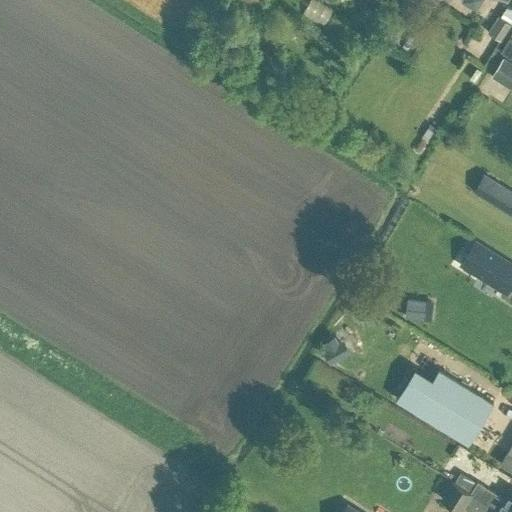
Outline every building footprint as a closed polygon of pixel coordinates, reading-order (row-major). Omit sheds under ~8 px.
[(501,38),(511,20),(511,19),(500,12),(488,31),(501,38)] [(511,38),(509,37),(501,50),(511,56),(511,38)] [(511,63),(502,57),(491,75),(509,87),(511,81),(511,63)] [(476,66),(469,77),(474,80),(481,70),(476,66)] [(429,141),(436,130),(429,125),(422,137),(429,141)] [(511,188),(484,171),(475,185),(511,208),(511,188)] [(467,217),(484,227),(496,205),(479,196),(467,217)] [(511,262),(474,238),(458,264),(505,294),(511,282),(511,262)] [(432,299),(406,296),(404,316),(430,319),(432,299)] [(493,400),(439,367),(431,379),(413,368),(396,396),(413,407),(468,441),(493,400)] [(511,443),(508,450),(501,462),(511,469),(511,443)] [(469,490),(503,511),(511,511),(511,486),(502,499),(498,497),(500,495),(476,479),(469,490)] [(503,511),(469,490),(452,480),(441,496),(460,508),(464,502),(480,511),(503,511)] [(359,511),(346,503),(340,511),(359,511)]
